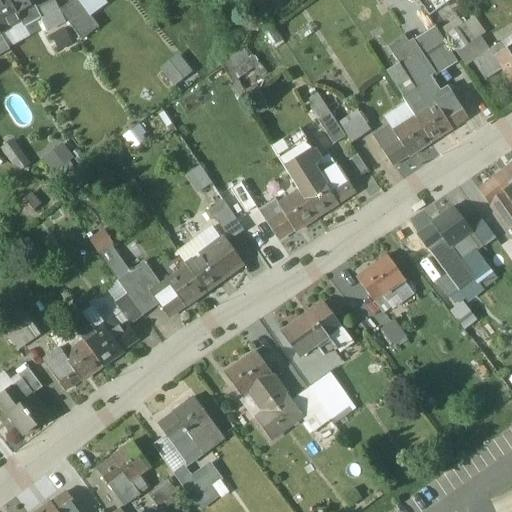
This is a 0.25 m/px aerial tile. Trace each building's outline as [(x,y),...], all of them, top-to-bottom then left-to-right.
[(31,0),(0,0),(0,34),(21,23),(23,27),(40,18),(35,9),(36,8),(31,0)] [(52,0),(36,8),(35,9),(40,18),(47,31),(65,21),(60,10),(54,0),(52,0)] [(79,0),(73,0),(60,10),(82,40),(99,27),(79,0)] [(463,24),(445,36),(456,53),(474,41),(463,24)] [(58,53),(72,44),(62,27),(47,35),(58,53)] [(446,44),(435,27),(414,41),(435,74),(436,76),(457,63),(445,45),(446,44)] [(468,118),(448,86),(440,91),(431,77),(435,74),(414,41),(413,40),(408,42),(404,36),(387,47),(415,89),(402,98),(414,116),(414,117),(431,143),(431,144),(453,130),(452,128),(468,118)] [(511,45),(505,50),(501,43),(473,61),(486,80),(502,70),(511,85),(511,45)] [(221,62),(231,80),(254,67),(245,49),(221,62)] [(157,67),(172,86),(191,71),(176,52),(157,67)] [(250,115),(266,109),(258,87),(242,93),(250,115)] [(357,111),(338,124),(351,144),(371,131),(357,111)] [(346,137),(330,113),(318,121),(334,145),(346,137)] [(414,117),(393,129),(390,125),(373,136),(393,167),(408,157),(409,158),(431,144),(431,143),(414,117)] [(11,138),(0,146),(17,170),(28,163),(11,138)] [(39,154),(56,178),(75,165),(58,141),(39,154)] [(320,176),(313,166),(320,161),(308,142),(279,160),(299,190),(317,219),(341,204),(339,201),(353,192),(336,166),(320,176)] [(511,163),(492,178),(493,179),(478,190),(508,231),(511,227),(511,163)] [(212,184),(200,166),(189,173),(201,191),(212,184)] [(299,190),(278,204),(285,214),(294,229),(296,233),(317,219),(299,190)] [(244,231),(224,201),(206,213),(210,220),(216,221),(230,240),(244,231)] [(492,274),(465,238),(472,233),(453,207),(431,223),(432,224),(417,235),(446,275),(437,282),(449,298),(459,290),(466,299),(481,287),(479,283),(492,274)] [(285,214),(269,224),(278,239),(294,229),(285,214)] [(212,227),(196,239),(205,251),(221,240),(212,227)] [(196,239),(177,253),(186,265),(205,251),(196,239)] [(205,251),(186,265),(187,266),(206,292),(227,277),(226,276),(241,264),(223,239),(221,240),(205,251)] [(405,280),(387,255),(356,278),(374,302),(392,289),(403,281),(405,280)] [(161,285),(144,262),(118,281),(127,294),(143,316),(159,304),(151,292),(161,285)] [(161,285),(151,292),(159,304),(169,317),(184,306),(185,307),(206,292),(187,266),(161,285)] [(412,294),(403,281),(392,289),(396,294),(401,301),(412,294)] [(392,289),(374,302),(383,314),(392,307),(387,301),(396,294),(392,289)] [(143,316),(127,294),(115,303),(131,325),(143,316)] [(323,303),(282,333),(300,357),(315,346),(340,327),(323,303)] [(25,313),(2,329),(18,351),(40,335),(25,313)] [(113,319),(83,340),(102,366),(103,367),(124,351),(123,351),(138,339),(126,322),(119,327),(113,319)] [(406,337),(394,320),(381,330),(393,346),(406,337)] [(71,325),(51,339),(58,349),(59,348),(64,355),(83,341),(71,325)] [(340,327),(315,346),(323,356),(333,349),(335,351),(337,349),(339,352),(352,342),(340,327)] [(83,341),(64,355),(59,348),(58,349),(43,360),(65,391),(81,380),(82,381),(102,366),(83,340),(83,341)] [(256,352),(225,374),(243,398),(249,394),(274,376),(256,352)] [(42,387),(28,368),(19,375),(22,380),(33,395),(42,387)] [(329,373),(308,388),(323,409),(343,395),(344,394),(329,373)] [(291,400),(274,376),(249,394),(263,413),(255,418),(271,439),(302,417),(302,416),(291,400)] [(33,395),(22,380),(13,386),(25,401),(33,395)] [(13,386),(0,396),(0,401),(9,413),(25,401),(13,386)] [(323,409),(308,388),(291,400),(302,416),(302,417),(313,432),(331,419),(323,409)] [(9,413),(8,414),(24,435),(49,416),(33,395),(25,401),(9,413)] [(343,395),(323,409),(331,419),(350,405),(343,395)] [(173,414),(158,425),(166,436),(185,462),(201,450),(192,438),(213,423),(194,397),(173,413),(173,414)] [(213,423),(192,438),(201,450),(222,435),(213,423)] [(185,462),(166,436),(153,445),(174,475),(185,467),(187,465),(185,462)] [(133,442),(112,457),(112,458),(97,470),(124,507),(140,495),(137,491),(146,485),(140,476),(151,468),(133,442)] [(211,465),(193,478),(201,488),(219,475),(211,465)] [(193,478),(185,467),(174,475),(200,510),(211,501),(201,488),(193,478)] [(167,481),(151,493),(160,506),(177,494),(167,481)] [(354,489),(342,498),(348,507),(360,498),(354,489)] [(51,502),(36,511),(81,511),(67,492),(52,503),(51,502)]
